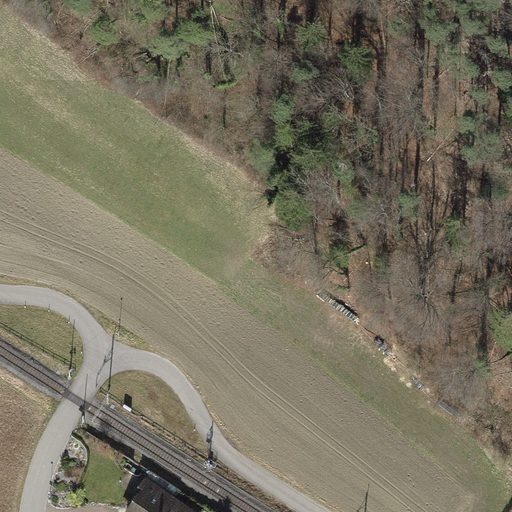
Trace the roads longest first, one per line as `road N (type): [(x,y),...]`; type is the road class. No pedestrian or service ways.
road 1 (track): [(352,21),(431,187),(511,232)]
road 2 (residential): [(107,352),(170,371),(230,458),(315,511)]
road 3 (residential): [(31,511),(48,443),(107,352)]
road 4 (residential): [(107,352),(72,308),(0,293)]
